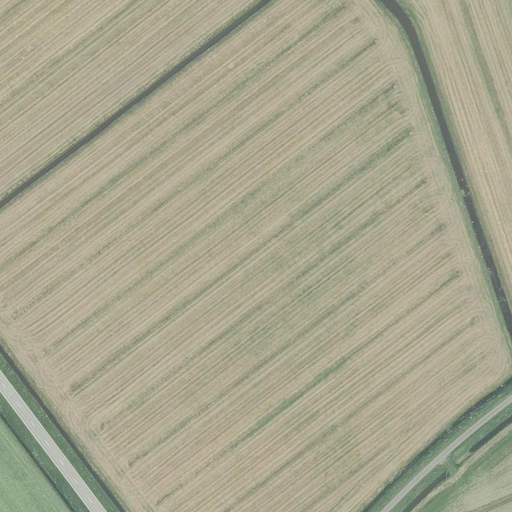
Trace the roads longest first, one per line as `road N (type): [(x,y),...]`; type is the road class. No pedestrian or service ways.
road 1 (secondary): [(98,511),(0,381)]
road 2 (unclassified): [(390,511),(511,403)]
